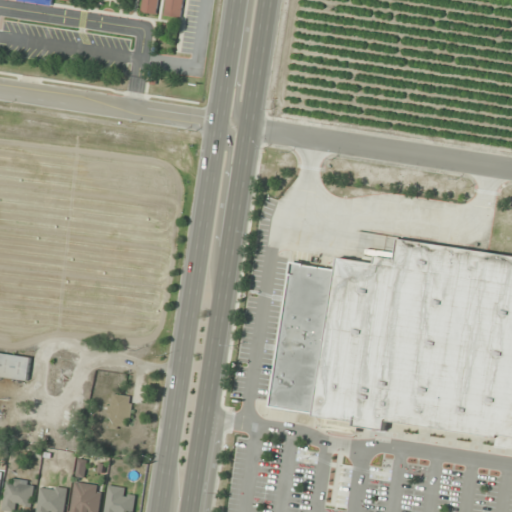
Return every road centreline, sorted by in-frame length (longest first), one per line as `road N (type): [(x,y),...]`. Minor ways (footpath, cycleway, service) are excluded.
road 1 (secondary): [(238,0),(156,511)]
road 2 (secondary): [(189,511),(269,0)]
road 3 (residential): [(250,127),(511,167)]
road 4 (residential): [(221,123),(0,90)]
road 5 (secondary): [(225,286),(216,240),(231,134),(221,123)]
road 6 (secondary): [(251,0),(236,114),(250,127)]
